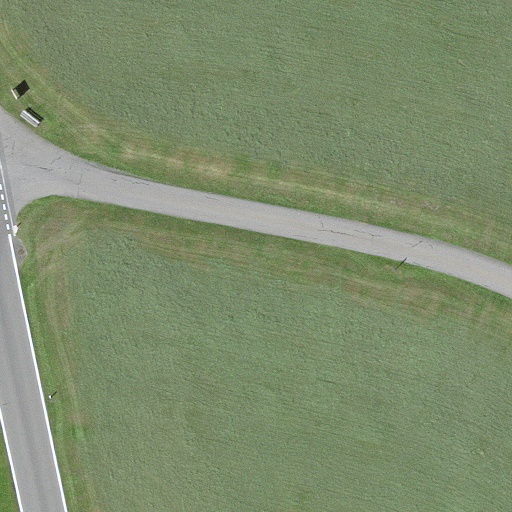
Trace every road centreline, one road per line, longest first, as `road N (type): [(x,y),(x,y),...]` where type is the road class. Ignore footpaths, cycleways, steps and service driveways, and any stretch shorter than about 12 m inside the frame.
road 1 (unclassified): [(511,289),(264,223),(0,175)]
road 2 (tertiary): [(0,294),(44,511)]
